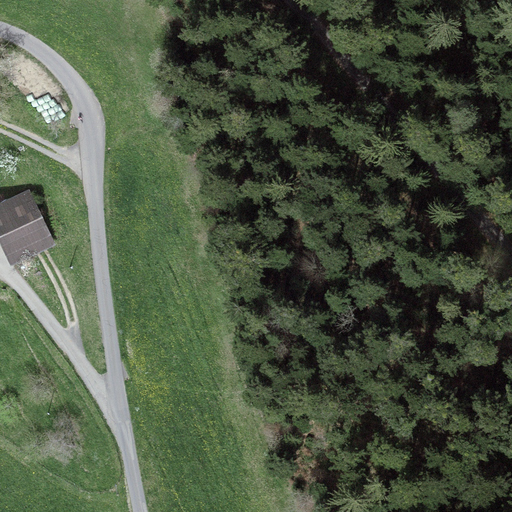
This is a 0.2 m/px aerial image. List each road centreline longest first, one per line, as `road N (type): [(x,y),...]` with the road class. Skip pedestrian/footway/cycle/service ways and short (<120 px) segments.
road 1 (unclassified): [(0,30),(35,45),(92,109),(112,407),(141,511)]
road 2 (unclassified): [(511,252),(289,0)]
